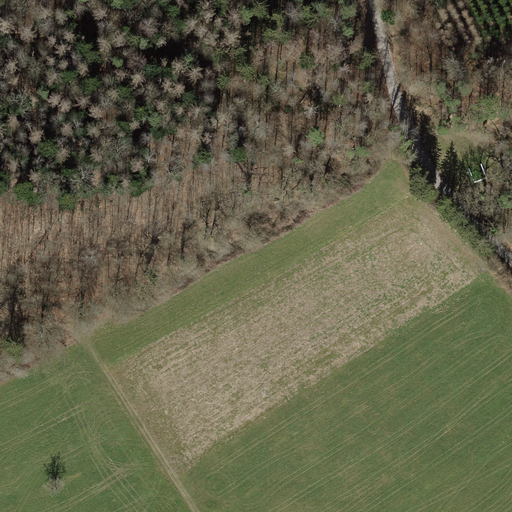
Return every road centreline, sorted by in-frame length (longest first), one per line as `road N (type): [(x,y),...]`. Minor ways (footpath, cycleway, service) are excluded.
road 1 (track): [(0,297),(84,333),(198,511)]
road 2 (unclassified): [(511,250),(412,121),(376,0)]
